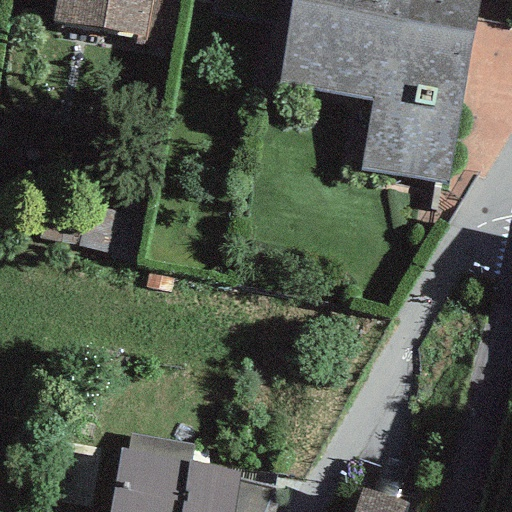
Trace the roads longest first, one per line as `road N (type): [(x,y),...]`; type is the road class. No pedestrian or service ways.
road 1 (residential): [(511,218),(468,233),(452,254),(304,511)]
road 2 (residential): [(511,303),(460,511)]
